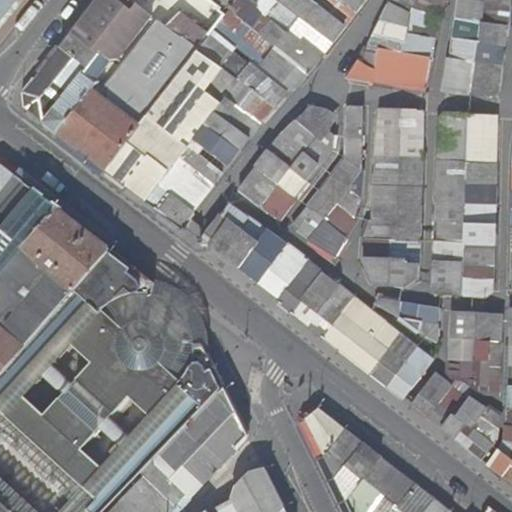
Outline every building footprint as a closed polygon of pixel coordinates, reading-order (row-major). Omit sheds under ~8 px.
[(0,0),(0,29),(23,0),(0,0)] [(99,0),(18,103),(107,171),(210,37),(185,16),(172,32),(167,28),(171,23),(161,16),(158,20),(159,22),(101,96),(94,91),(114,65),(110,60),(119,59),(153,16),(132,0),(99,0)] [(238,0),(227,15),(210,37),(107,171),(180,228),(288,87),(294,92),(363,0),(238,0)] [(231,0),(213,0),(225,9),(231,0)] [(366,46),(354,63),(343,78),(391,86),(427,91),(440,11),(443,0),(457,0),(440,92),(498,98),(510,20),(511,0),(387,0),(380,18),(366,46)] [(346,104),(342,155),(288,225),(338,258),(362,195),(364,105),(346,104)] [(307,105),(272,141),(238,191),(278,220),(342,134),(333,134),(335,113),(328,106),(307,105)] [(362,241),(363,259),(357,259),(372,285),(406,288),(418,279),(426,109),(375,107),(370,222),(364,221),(362,241)] [(497,114),(438,112),(435,290),(493,292),(495,218),(497,114)] [(13,174),(0,163),(0,195),(16,176),(13,174)] [(0,376),(112,250),(57,207),(16,176),(0,195),(0,376)] [(229,203),(199,242),(404,400),(433,359),(326,272),(229,203)] [(107,511),(154,463),(225,389),(192,322),(180,303),(112,250),(0,376),(0,511),(107,511)] [(441,309),(380,298),(375,305),(419,333),(439,341),(441,309)] [(498,449),(487,465),(511,484),(511,309),(509,309),(507,440),(500,451),(498,449)] [(435,370),(410,405),(483,462),(494,446),(501,409),(503,313),(450,312),(450,340),(443,340),(443,358),(450,360),(449,361),(448,379),(435,370)] [(190,498),(249,437),(225,389),(154,463),(187,496),(190,498)] [(306,419),(352,511),(450,511),(319,410),(306,419)] [(107,511),(170,511),(187,496),(154,463),(107,511)] [(210,511),(281,511),(285,509),(265,469),(250,472),(237,486),(235,497),(210,511)]
